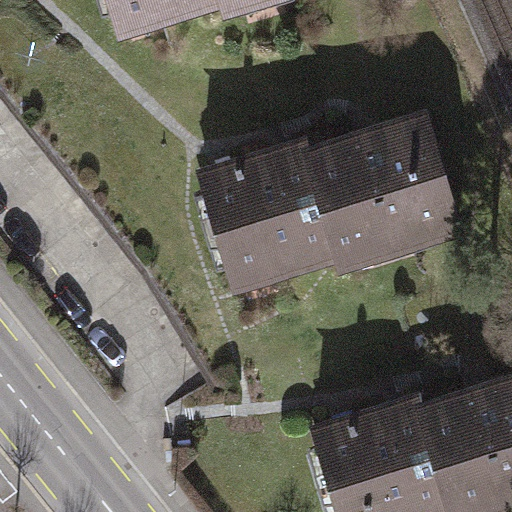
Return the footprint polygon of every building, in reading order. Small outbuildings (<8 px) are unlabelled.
[(106,0),(118,39),(237,5),(235,0),(106,0)] [(235,0),(237,5),(241,19),(305,0),(235,0)] [(446,120),(319,154),(347,259),(350,271),(478,236),(446,120)] [(316,144),(199,175),(231,291),(347,259),(319,154),(316,144)] [(511,511),(511,384),(430,407),(459,511),(511,511)] [(427,396),(310,429),(333,511),(459,511),(430,407),(427,396)]
